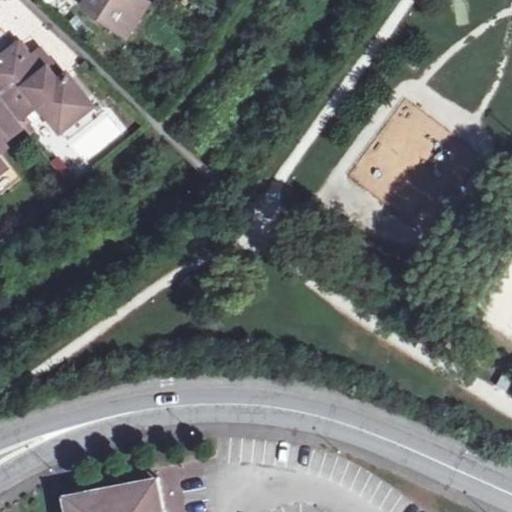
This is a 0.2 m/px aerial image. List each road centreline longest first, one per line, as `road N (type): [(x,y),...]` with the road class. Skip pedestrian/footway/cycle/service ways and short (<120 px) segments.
road 1 (secondary): [(102,419),(201,405),(303,411),(511,493)]
road 2 (residential): [(357,511),(325,493),(275,484),(255,487),(234,511)]
